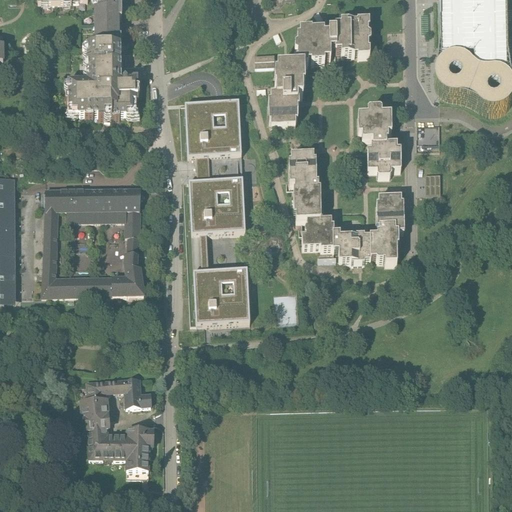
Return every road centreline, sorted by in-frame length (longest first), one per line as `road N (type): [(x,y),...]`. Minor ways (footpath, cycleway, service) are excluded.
road 1 (residential): [(156,12),(173,215),(171,511)]
road 2 (unknown): [(456,23),(488,1),(487,112)]
